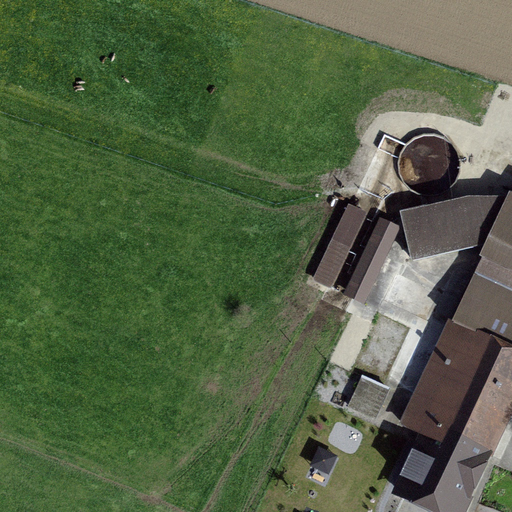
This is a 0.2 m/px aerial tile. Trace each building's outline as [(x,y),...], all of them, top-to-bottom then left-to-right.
[(511,198),(468,198),(403,213),(413,260),(489,243),(481,256),(511,269),(511,198)] [(347,211),(313,279),(329,287),(363,219),(347,211)] [(398,233),(378,223),(344,296),(364,306),(398,233)] [(511,289),(475,273),(404,427),(420,435),(391,498),(421,511),(470,511),(511,421),(511,289)] [(415,330),(374,311),(345,374),(386,393),(415,330)]
